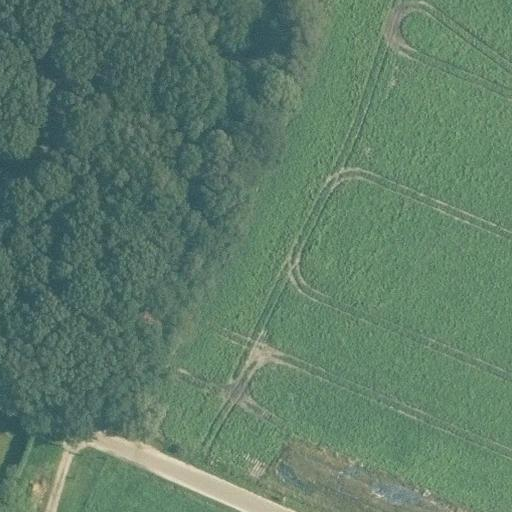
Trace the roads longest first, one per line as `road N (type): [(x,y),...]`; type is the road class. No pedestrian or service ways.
road 1 (unclassified): [(266,511),(0,393)]
road 2 (track): [(76,0),(53,139),(42,163),(0,190)]
